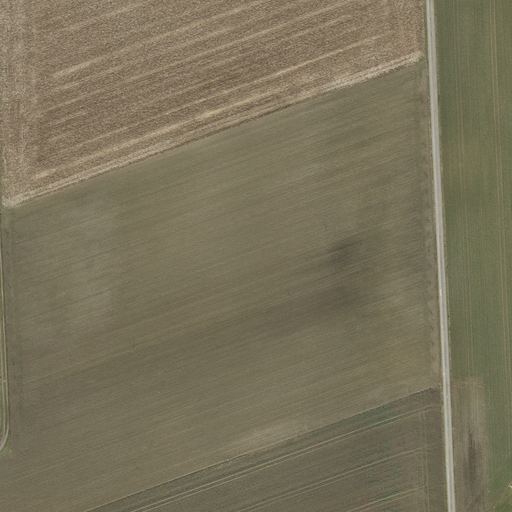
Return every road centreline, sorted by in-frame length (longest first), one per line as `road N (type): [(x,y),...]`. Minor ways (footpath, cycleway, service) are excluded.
road 1 (track): [(453,511),(430,0)]
road 2 (track): [(0,264),(0,447)]
